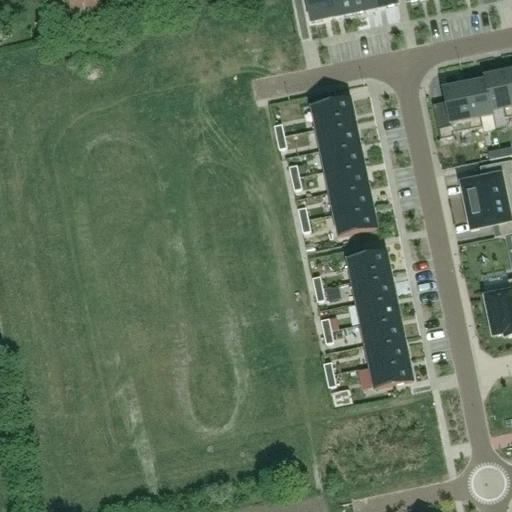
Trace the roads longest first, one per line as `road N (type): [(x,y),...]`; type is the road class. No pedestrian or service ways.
road 1 (residential): [(402,61),(468,379)]
road 2 (residential): [(402,61),(253,91)]
road 3 (residential): [(357,509),(489,481)]
